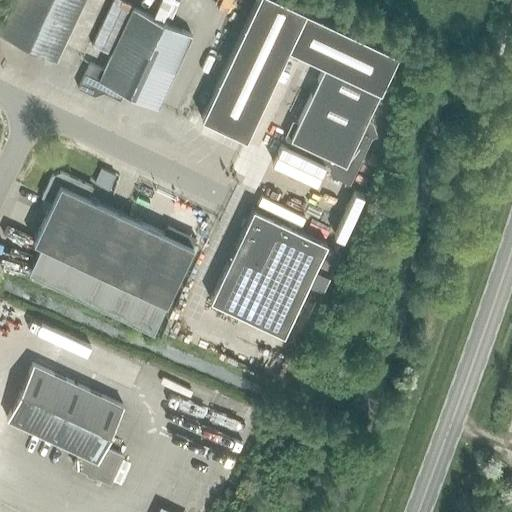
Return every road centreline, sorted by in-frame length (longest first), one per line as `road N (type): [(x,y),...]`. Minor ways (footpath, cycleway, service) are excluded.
road 1 (primary): [(423,511),(511,264)]
road 2 (unclassified): [(225,196),(40,112)]
